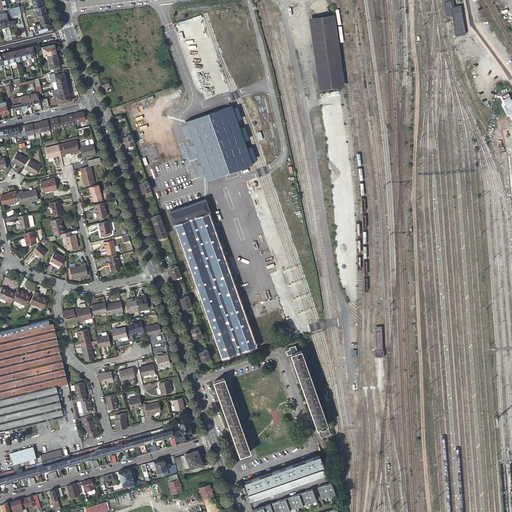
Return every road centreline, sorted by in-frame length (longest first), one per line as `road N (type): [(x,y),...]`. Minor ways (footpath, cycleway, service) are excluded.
road 1 (unclassified): [(227,479),(311,447),(279,353),(192,384)]
road 2 (residential): [(0,499),(211,440)]
road 3 (tertiary): [(94,101),(155,275)]
road 4 (residential): [(67,164),(98,288)]
